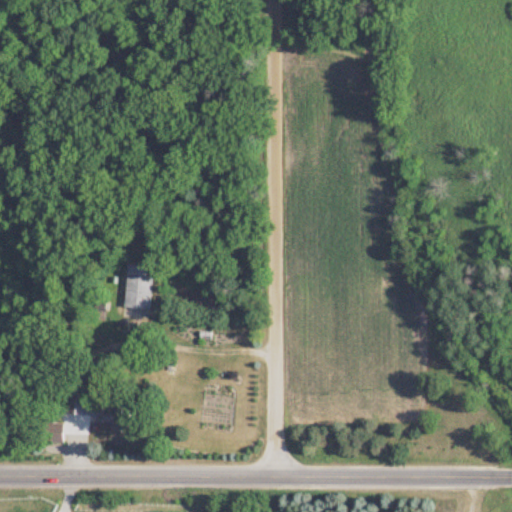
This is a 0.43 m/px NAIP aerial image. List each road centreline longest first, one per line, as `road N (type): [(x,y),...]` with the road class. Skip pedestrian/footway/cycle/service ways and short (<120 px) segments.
road 1 (residential): [(511,475),(0,473)]
road 2 (residential): [(275,474),(270,0)]
